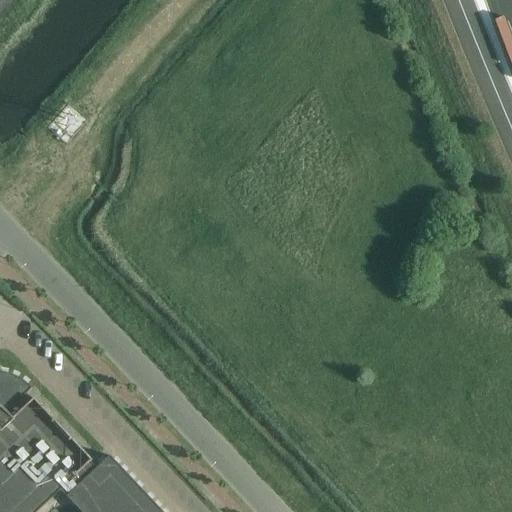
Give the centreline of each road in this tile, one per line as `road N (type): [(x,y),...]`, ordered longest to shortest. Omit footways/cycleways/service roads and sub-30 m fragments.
road 1 (unclassified): [(0,233),(268,511)]
road 2 (unknown): [(0,333),(40,345),(201,511)]
